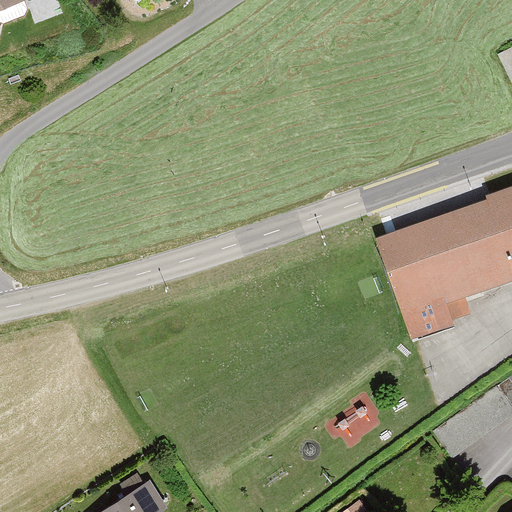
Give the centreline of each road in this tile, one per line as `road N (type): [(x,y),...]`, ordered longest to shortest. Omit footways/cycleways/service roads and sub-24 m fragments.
road 1 (tertiary): [(352,205),(60,294)]
road 2 (residential): [(230,0),(0,153)]
road 3 (tertiary): [(352,205),(511,145)]
